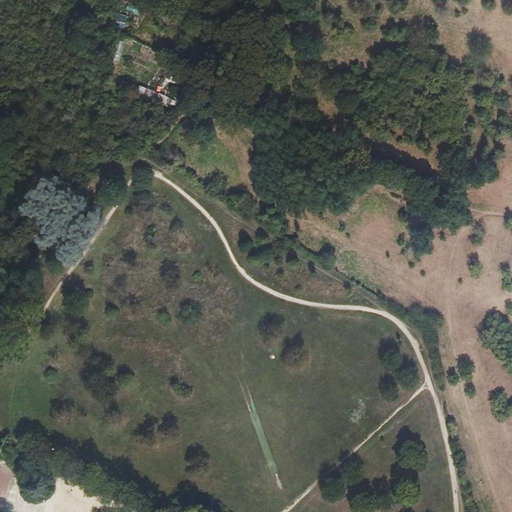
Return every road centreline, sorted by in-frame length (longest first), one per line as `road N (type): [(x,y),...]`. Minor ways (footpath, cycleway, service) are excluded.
road 1 (track): [(202,107),(310,159),(466,209),(511,215)]
road 2 (track): [(137,167),(202,107),(266,0)]
